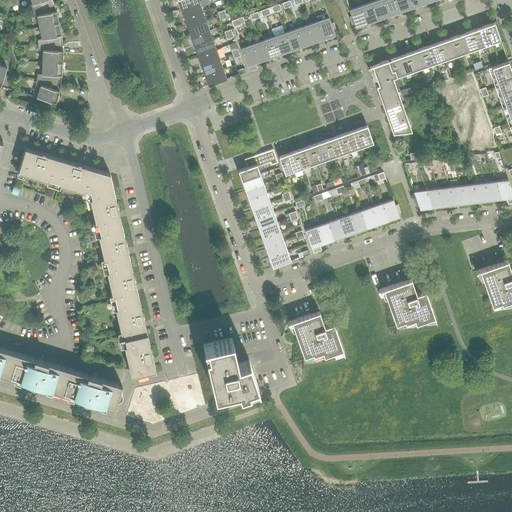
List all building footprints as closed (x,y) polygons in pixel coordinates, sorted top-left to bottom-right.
[(54,3),(52,0),(31,0),(33,3),(28,5),(30,11),(54,3)] [(199,2),(198,0),(178,0),(181,8),(199,2)] [(375,20),(387,16),(381,0),(377,0),(369,3),(375,20)] [(393,0),(381,0),(387,16),(398,12),(393,0)] [(406,0),(393,0),(398,12),(409,8),(406,0)] [(418,0),(406,0),(409,8),(420,4),(418,0)] [(203,11),(199,2),(181,8),(184,18),(203,11)] [(56,11),(54,5),(54,3),(30,11),(32,16),(37,15),(40,27),(59,23),(56,11)] [(369,3),(358,7),(364,24),(375,20),(369,3)] [(355,27),(364,24),(358,7),(349,10),(355,27)] [(206,21),(203,11),(184,18),(188,27),(206,21)] [(329,17),(320,20),(326,37),(335,34),(329,17)] [(320,20),(309,24),(315,41),(326,37),(320,20)] [(209,30),(206,21),(188,27),(191,37),(209,30)] [(494,22),(486,25),(492,42),(500,39),(494,22)] [(59,23),(40,27),(42,38),(37,39),(38,45),(62,43),(62,35),(59,23)] [(309,24),(297,28),(303,45),(315,41),(309,24)] [(486,25),(479,28),(485,45),(492,42),(486,25)] [(297,28),(286,32),(292,49),(303,45),(297,28)] [(479,28),(471,31),(477,48),(485,45),(479,28)] [(213,40),(209,30),(191,37),(194,46),(213,40)] [(471,31),(463,33),(469,50),(477,48),(471,31)] [(286,32),(275,36),(281,53),(292,49),(286,32)] [(463,33),(455,36),(461,53),(469,50),(463,33)] [(275,36),(264,40),(270,57),(281,53),(275,36)] [(455,36),(448,39),(454,56),(461,53),(455,36)] [(448,39),(440,41),(446,59),(454,56),(448,39)] [(216,50),(213,40),(194,46),(198,56),(216,50)] [(264,40),(253,44),(259,61),(270,57),(264,40)] [(440,41),(432,44),(438,61),(446,59),(440,41)] [(235,42),(229,45),(231,51),(238,49),(235,42)] [(63,50),(62,44),(62,43),(38,45),(38,50),(43,50),(43,62),(62,63),(63,50)] [(255,62),(259,61),(253,44),(241,48),(249,71),(257,68),(255,62)] [(432,44),(424,47),(430,64),(438,61),(432,44)] [(424,47),(416,50),(423,67),(430,64),(424,47)] [(220,59),(216,50),(198,56),(201,66),(220,59)] [(416,50),(409,52),(415,70),(423,67),(416,50)] [(409,52),(401,55),(407,72),(415,70),(409,52)] [(401,55),(393,58),(399,75),(407,72),(401,55)] [(393,77),(399,75),(393,58),(372,65),(378,82),(393,77)] [(223,69),(220,59),(201,66),(205,75),(223,69)] [(511,72),(508,61),(488,68),(511,135),(511,72)] [(61,83),(61,82),(62,75),(62,63),(43,62),(42,74),(37,74),(36,79),(61,83)] [(7,67),(0,65),(0,85),(8,88),(11,77),(4,75),(7,67)] [(227,79),(223,69),(205,75),(208,85),(227,79)] [(407,119),(393,77),(378,82),(387,107),(390,117),(387,118),(393,132),(407,131),(404,120),(407,119)] [(61,83),(36,79),(36,84),(40,85),(37,97),(56,103),(59,90),(61,83)] [(367,125),(358,128),(364,145),(373,142),(367,125)] [(358,128),(350,131),(356,148),(364,145),(358,128)] [(350,131),(343,134),(349,150),(356,148),(350,131)] [(343,134),(335,136),(341,153),(349,150),(343,134)] [(335,136),(327,139),(333,156),(341,153),(335,136)] [(327,139),(319,142),(325,159),(333,156),(327,139)] [(319,142),(311,145),(317,162),(325,159),(319,142)] [(311,145),(303,148),(309,165),(317,162),(311,145)] [(18,172),(53,182),(60,158),(25,148),(18,172)] [(303,148),(295,150),(301,167),(309,165),(303,148)] [(247,167),(238,170),(242,180),(260,174),(257,166),(270,162),(271,165),(278,162),(273,149),(244,159),(247,167)] [(295,150),(287,153),(293,170),(301,167),(295,150)] [(285,173),(293,170),(287,153),(279,156),(285,173)] [(110,173),(60,158),(53,182),(88,193),(110,173)] [(363,168),(366,174),(374,171),(372,165),(363,168)] [(366,174),(363,168),(356,170),(358,177),(366,174)] [(379,180),(385,178),(383,171),(377,174),(379,180)] [(88,193),(97,229),(122,224),(110,173),(88,193)] [(260,174),(242,180),(245,190),(263,183),(260,174)] [(506,198),(508,203),(511,202),(511,190),(508,179),(496,181),(502,198),(506,198)] [(490,200),(502,198),(496,181),(484,182),(490,200)] [(484,182),(483,183),(473,184),(479,201),(490,200),(484,182)] [(267,193),(263,183),(245,190),(249,200),(267,193)] [(467,203),(479,201),(473,184),(461,185),(467,203)] [(455,204),(467,203),(461,185),(449,187),(455,204)] [(344,192),(342,186),(335,189),(337,194),(344,192)] [(18,195),(20,189),(13,187),(11,193),(18,195)] [(444,206),(455,204),(449,187),(438,188),(444,206)] [(438,188),(429,189),(426,190),(432,207),(444,206),(438,188)] [(413,198),(416,207),(419,206),(420,209),(432,207),(426,190),(414,191),(416,197),(413,198)] [(267,193),(249,200),(252,209),(270,203),(267,193)] [(398,204),(395,205),(393,199),(382,203),(388,220),(399,216),(398,214),(401,213),(398,204)] [(274,212),(270,203),(252,209),(255,219),(274,212)] [(377,224),(388,220),(382,203),(371,207),(377,224)] [(366,228),(377,224),(371,207),(360,211),(366,228)] [(355,232),(366,228),(360,211),(349,215),(355,232)] [(274,212),(255,219),(259,228),(277,222),(274,212)] [(344,236),(355,232),(349,215),(338,218),(344,236)] [(333,239),(344,236),(338,218),(327,222),(333,239)] [(280,232),(277,222),(259,228),(262,238),(280,232)] [(322,243),(333,239),(327,222),(316,226),(322,243)] [(97,229),(106,266),(130,260),(122,224),(97,229)] [(305,230),(313,253),(321,250),(319,244),(322,243),(316,226),(305,230)] [(280,232),(262,238),(266,248),(284,241),(280,232)] [(287,251),(284,241),(266,248),(269,257),(287,251)] [(291,261),(287,251),(269,257),(272,267),(291,261)] [(139,296),(130,260),(106,266),(114,302),(139,296)] [(511,272),(507,260),(479,270),(492,305),(501,302),(501,304),(511,301),(511,305),(511,304),(511,272)] [(436,321),(425,290),(416,293),(411,278),(383,288),(396,324),(405,321),(405,322),(414,319),(416,323),(425,320),(426,322),(436,321)] [(114,302),(123,339),(147,333),(139,296),(114,302)] [(344,353),(333,323),(325,326),(319,311),(291,321),(304,356),(313,353),(313,355),(322,352),(324,356),(333,352),(334,354),(344,353)] [(156,369),(147,333),(123,339),(131,375),(156,369)] [(238,362),(232,338),(203,344),(215,393),(237,388),(240,393),(258,386),(249,358),(238,362)] [(14,352),(0,347),(0,373),(7,376),(14,352)] [(7,376),(60,392),(68,368),(14,352),(7,376)] [(121,384),(68,368),(60,392),(114,408),(121,384)]
